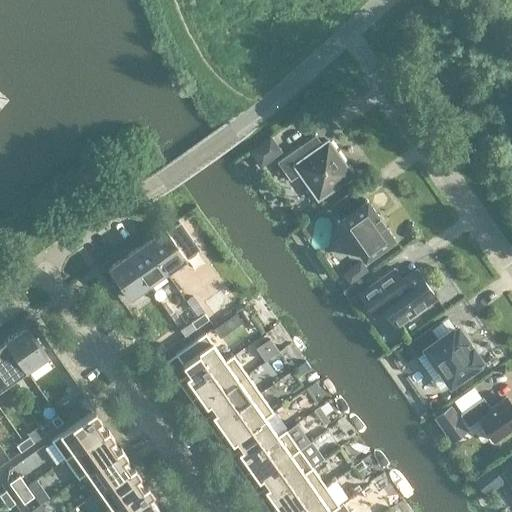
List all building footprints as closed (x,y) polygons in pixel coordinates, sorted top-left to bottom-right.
[(253,153),(262,166),(282,152),(272,139),(253,153)] [(302,144),(277,162),(290,180),(300,173),(318,199),(352,175),(328,140),(309,154),(302,144)] [(351,191),(332,205),(341,218),(339,219),(337,220),(338,221),(364,258),(365,259),(366,258),(393,239),(395,238),(394,237),(393,237),(384,223),(377,214),(368,201),(368,200),(367,199),(366,200),(360,204),(351,191)] [(187,257),(165,227),(145,242),(166,272),(187,257)] [(166,272),(145,242),(127,254),(148,284),(166,272)] [(148,284),(127,254),(108,268),(129,298),(148,284)] [(395,269),(394,268),(359,293),(374,315),(383,309),(395,325),(436,297),(416,269),(402,279),(402,280),(398,279),(396,280),(390,273),(395,269)] [(342,293),(335,297),(340,304),(347,299),(342,293)] [(186,301),(197,317),(204,312),(193,296),(186,301)] [(204,313),(198,317),(202,324),(209,319),(204,313)] [(202,324),(198,317),(191,322),(196,329),(202,324)] [(47,356),(26,326),(5,340),(26,370),(47,356)] [(430,328),(408,343),(417,355),(441,389),(450,382),(450,383),(461,375),(463,378),(463,379),(476,369),(474,366),(477,364),(476,362),(480,359),(472,348),(468,351),(462,342),(466,339),(458,328),(454,330),(452,329),(438,339),(430,328)] [(226,361),(206,332),(176,353),(189,372),(177,380),(184,390),(226,361)] [(271,338),(257,349),(266,361),(280,351),(271,338)] [(26,370),(5,340),(0,343),(0,370),(9,383),(26,370)] [(161,343),(154,348),(159,354),(165,350),(161,343)] [(405,343),(394,351),(400,359),(411,351),(405,343)] [(247,374),(234,355),(226,361),(184,390),(191,400),(199,395),(206,404),(209,401),(247,374)] [(312,368),(307,361),(298,367),(303,374),(312,368)] [(0,388),(9,383),(0,370),(0,388)] [(260,392),(247,374),(209,401),(215,409),(204,417),(211,427),(260,392)] [(323,389),(317,381),(308,388),(314,396),(323,389)] [(273,411),(260,392),(211,427),(218,437),(226,432),(232,441),(236,439),(235,438),(265,417),(273,411)] [(90,402),(86,396),(79,401),(84,407),(90,402)] [(509,400),(506,397),(491,408),(483,397),(460,413),(469,425),(479,418),(494,441),(511,428),(511,404),(511,405),(509,401),(510,401),(509,400)] [(71,402),(57,412),(63,421),(77,411),(71,402)] [(325,424),(331,420),(321,406),(315,410),(325,424)] [(461,421),(450,406),(436,416),(446,431),(461,421)] [(105,430),(92,411),(51,440),(65,459),(105,430)] [(52,420),(56,426),(63,422),(58,415),(52,420)] [(278,436),(265,417),(235,438),(236,439),(241,447),(230,455),(237,465),(278,436)] [(119,449),(105,430),(65,459),(78,477),(119,449)] [(300,448),(287,430),(278,436),(237,465),(244,475),(252,469),(258,478),(262,476),(261,475),(300,448)] [(29,436),(23,440),(27,447),(34,442),(29,436)] [(27,447),(23,440),(16,445),(21,451),(27,447)] [(313,467),(300,448),(261,475),(262,476),(268,484),(256,492),(263,502),(313,467)] [(132,468),(119,449),(78,477),(91,496),(132,468)] [(358,472),(366,468),(362,462),(355,466),(358,472)] [(504,480),(494,466),(476,479),(485,493),(504,480)] [(288,511),(326,486),(313,467),(263,502),(270,511),(278,506),(282,511),(288,511)] [(108,511),(145,486),(132,468),(91,496),(102,511),(108,511)] [(19,475),(9,483),(17,493),(27,486),(19,475)] [(34,496),(27,486),(17,493),(24,503),(34,496)] [(149,511),(158,506),(145,486),(108,511),(149,511)] [(328,511),(339,504),(326,486),(288,511),(328,511)] [(11,496),(6,490),(0,494),(0,495),(4,501),(11,496)] [(15,503),(11,496),(4,501),(9,508),(15,503)]
